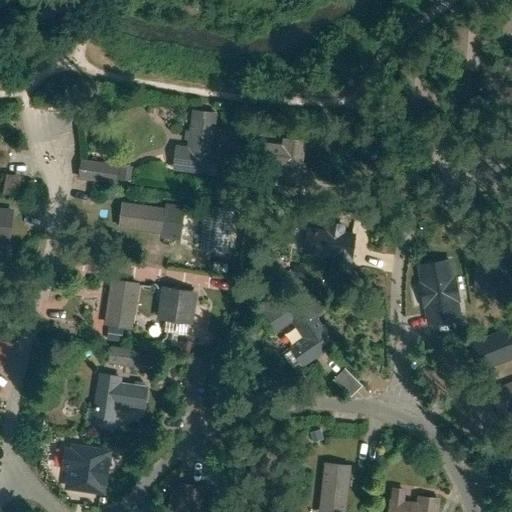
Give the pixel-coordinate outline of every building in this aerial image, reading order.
[(511,34),(511,0),(502,0),(502,34),(511,34)] [(483,68),(480,29),(455,32),(458,70),(483,68)] [(208,169),(214,115),(184,111),(178,166),(208,169)] [(300,188),(306,140),(283,137),(282,144),(266,142),(263,166),(279,168),(277,185),(300,188)] [(119,166),(81,158),(75,187),(114,194),(119,166)] [(28,207),(0,203),(0,233),(24,237),(28,207)] [(185,210),(122,203),(119,229),(161,234),(161,239),(181,242),(185,210)] [(229,253),(235,209),(206,205),(200,249),(229,253)] [(327,229),(307,227),(303,254),(351,261),(355,233),(344,232),(345,225),(328,223),(327,229)] [(502,290),(505,250),(477,248),(474,288),(502,290)] [(451,257),(413,266),(426,323),(464,314),(451,257)] [(131,337),(137,285),(88,279),(82,332),(131,337)] [(199,291),(162,288),(158,325),(196,330),(199,291)] [(290,307),(250,343),(280,378),(321,342),(290,307)] [(511,328),(479,342),(491,371),(511,361),(511,328)] [(0,337),(0,360),(11,362),(14,339),(0,337)] [(97,373),(92,418),(115,426),(118,409),(149,414),(150,382),(97,373)] [(511,380),(496,387),(507,415),(511,412),(511,380)] [(113,449),(63,443),(60,470),(67,471),(65,489),(108,494),(113,449)] [(276,446),(252,444),(247,486),(272,488),(276,446)] [(343,511),(349,463),(322,460),(316,511),(343,511)] [(428,511),(430,498),(379,492),(376,511),(428,511)] [(201,511),(203,501),(178,498),(176,511),(201,511)]
